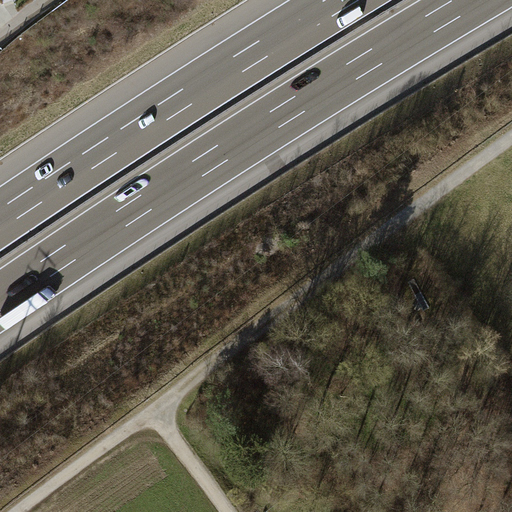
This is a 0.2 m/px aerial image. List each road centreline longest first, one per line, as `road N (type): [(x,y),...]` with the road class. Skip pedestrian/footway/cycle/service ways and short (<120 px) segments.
road 1 (track): [(511,138),(19,511)]
road 2 (motorway): [(0,302),(474,0)]
road 3 (motorway): [(341,0),(0,219)]
road 4 (track): [(226,511),(153,411)]
